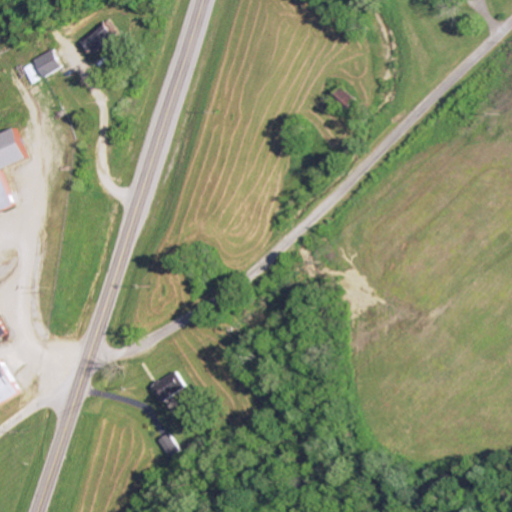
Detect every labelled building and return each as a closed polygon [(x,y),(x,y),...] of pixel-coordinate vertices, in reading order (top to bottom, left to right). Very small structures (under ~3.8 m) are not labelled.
[(112,37),(98,22),(78,41),(92,56),(112,37)] [(32,58),(41,77),(59,69),(50,50),(32,58)] [(0,169),(26,158),(13,128),(0,133),(0,169)] [(0,211),(14,206),(0,172),(0,211)] [(0,404),(18,394),(0,361),(0,404)] [(186,387),(177,371),(152,386),(161,401),(186,387)] [(180,451),(169,433),(158,439),(169,457),(180,451)]
